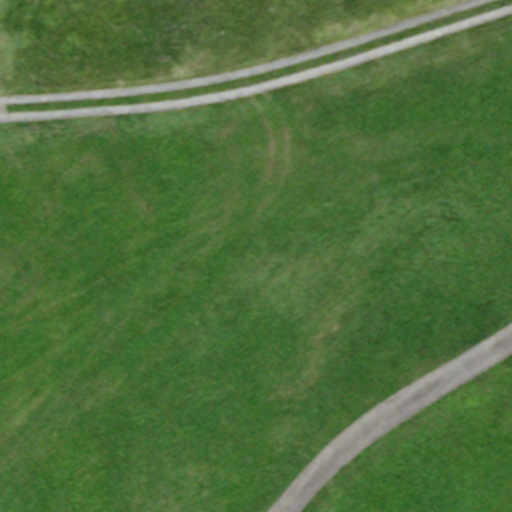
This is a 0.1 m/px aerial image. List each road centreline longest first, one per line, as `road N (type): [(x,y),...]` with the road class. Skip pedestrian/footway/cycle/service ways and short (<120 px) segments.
road 1 (track): [(0,110),(277,83),(511,6)]
road 2 (track): [(283,511),(356,437),(511,340)]
